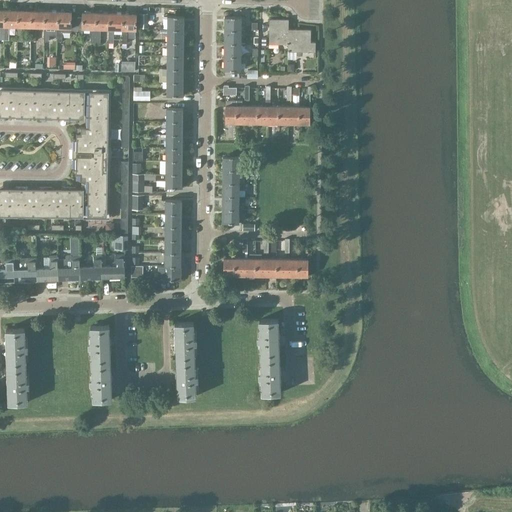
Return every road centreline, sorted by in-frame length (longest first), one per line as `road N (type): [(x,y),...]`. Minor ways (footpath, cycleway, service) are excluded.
road 1 (residential): [(164,301),(167,376),(122,378),(119,303)]
road 2 (residential): [(204,233),(206,81)]
road 3 (residential): [(303,371),(290,372),(287,297),(224,299)]
